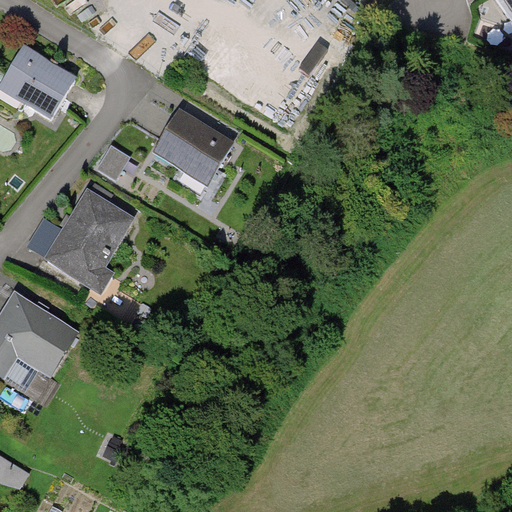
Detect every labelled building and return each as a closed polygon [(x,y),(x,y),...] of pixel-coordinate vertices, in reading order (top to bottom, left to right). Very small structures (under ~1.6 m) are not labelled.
[(511,0),(492,0),(511,26),(511,25),(511,0)] [(79,82),(21,45),(0,77),(0,92),(52,125),(79,82)] [(229,147),(173,114),(146,159),(201,192),(229,147)] [(115,147),(101,170),(120,182),(134,159),(115,147)] [(82,196),(40,266),(98,300),(112,277),(103,271),(131,225),(82,196)] [(121,287),(116,299),(137,309),(143,297),(121,287)] [(8,295),(0,307),(0,381),(11,363),(44,381),(72,333),(8,295)] [(0,460),(0,491),(14,500),(28,477),(0,460)]
